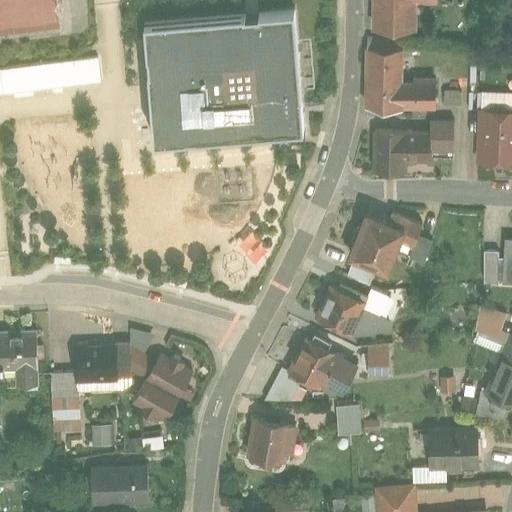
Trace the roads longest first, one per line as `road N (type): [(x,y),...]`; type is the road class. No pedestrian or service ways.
road 1 (residential): [(247,342),(119,300),(0,294)]
road 2 (residential): [(352,0),(352,75),(327,183)]
road 3 (residential): [(327,183),(511,199)]
road 4 (residential): [(327,183),(247,342)]
road 5 (residential): [(247,342),(216,404),(203,511)]
